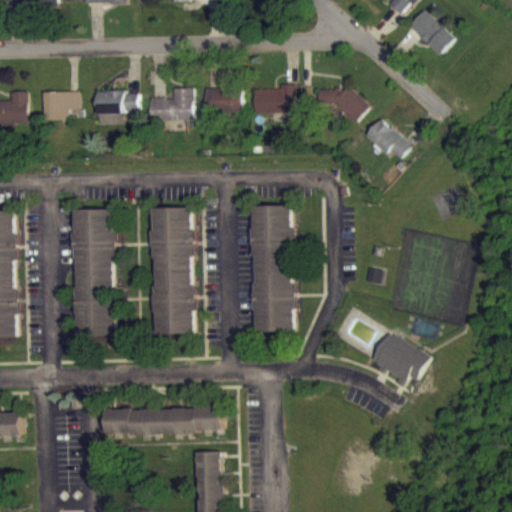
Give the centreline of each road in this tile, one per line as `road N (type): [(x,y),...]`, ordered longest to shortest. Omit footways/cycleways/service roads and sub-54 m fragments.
road 1 (residential): [(0,378),(322,369),(402,403)]
road 2 (residential): [(0,48),(363,40)]
road 3 (residential): [(317,0),(446,115)]
